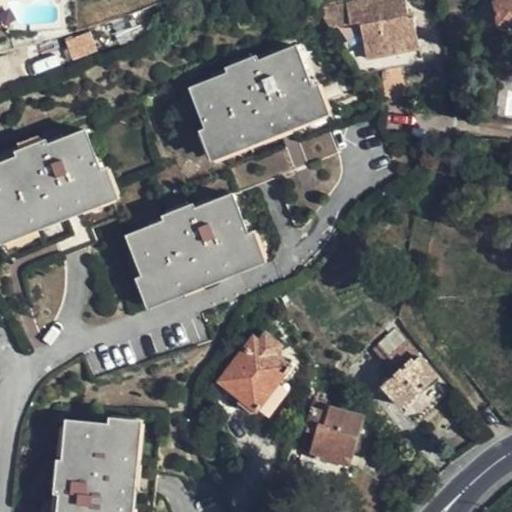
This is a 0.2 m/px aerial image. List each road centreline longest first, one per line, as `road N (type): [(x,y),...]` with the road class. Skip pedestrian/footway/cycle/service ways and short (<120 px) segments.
road 1 (residential): [(7,400),(58,354),(282,264),(345,193),(356,155)]
road 2 (unknown): [(417,313),(437,347),(511,423)]
